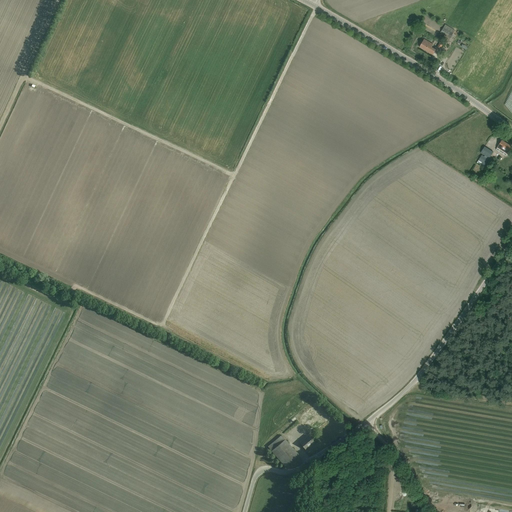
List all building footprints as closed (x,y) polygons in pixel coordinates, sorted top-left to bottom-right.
[(443,28),(440,32),(450,38),(453,33),(443,28)] [(433,45),(424,40),(424,39),(419,47),(433,54),(435,50),(432,47),(433,45)] [(511,147),(502,140),(497,148),(507,154),(511,147)] [(493,152),(489,149),(484,147),(480,153),(489,158),(493,152)] [(485,164),(488,160),(481,155),(478,159),(485,164)] [(299,387),(280,405),(309,435),(328,418),(299,387)] [(299,455),(281,435),(268,447),(285,466),(299,455)] [(309,446),(308,446),(314,442),(309,435),(300,443),(306,449),(309,446)]
